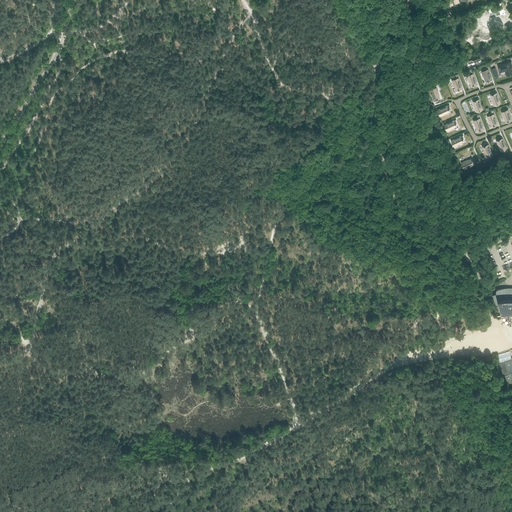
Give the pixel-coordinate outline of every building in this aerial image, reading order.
[(439,5),(442,9),(447,5),(444,1),(439,5)] [(480,60),(480,58),(478,53),(466,58),(468,61),(473,59),(474,62),(480,60)] [(503,64),(498,65),(499,73),(505,71),(506,75),(511,73),(511,64),(511,61),(503,63),(503,64)] [(485,70),(482,72),(483,75),(486,81),(488,81),(489,81),(489,80),(491,79),(492,81),(487,69),(487,70),(485,71),(485,70)] [(470,75),(467,76),(468,79),(471,86),(473,85),(474,85),(476,84),(477,86),(478,86),(473,73),(472,73),(473,74),(470,75)] [(455,79),(452,80),(452,81),(453,81),(453,83),(457,90),(458,89),(458,90),(459,89),(462,88),(462,90),(463,90),(458,77),(458,78),(455,79)] [(430,89),(430,90),(434,102),(435,102),(434,100),(437,99),(438,99),(439,98),(437,91),(436,88),(433,89),(430,90),(430,89)] [(492,95),(491,95),(493,102),(494,105),(497,104),(500,103),(500,104),(496,91),(495,91),(496,93),(493,94),(492,94),(492,95)] [(475,101),(473,102),(475,109),(476,111),(476,112),(479,111),(479,110),(482,109),(482,110),(483,110),(478,97),(477,98),(478,100),(476,101),(476,100),(474,101),(475,101)] [(449,105),(437,110),(437,111),(438,110),(439,113),(440,116),(441,116),(440,116),(443,115),(450,111),(449,110),(449,109),(449,108),(448,109),(447,106),(449,105)] [(505,111),(502,112),(502,113),(502,112),(503,115),(506,122),(507,121),(507,122),(509,121),(508,121),(511,120),(511,122),(511,121),(507,109),(507,110),(505,111)] [(491,115),(488,116),(488,117),(489,120),(492,126),(493,126),(495,125),(494,125),(497,124),(498,126),(493,114),(491,115)] [(477,119),(474,121),(475,124),(478,130),(479,130),(481,130),(480,129),(483,128),(484,131),(484,130),(479,118),(479,119),(477,120),(477,119)] [(456,119),(444,125),(445,125),(446,128),(447,131),(447,130),(450,129),(456,126),(456,124),(456,123),(455,123),(454,121),(456,120),(456,119)] [(463,135),(451,141),(452,141),(453,143),(454,146),(457,145),(463,141),(463,140),(463,139),(462,139),(461,136),(463,135)] [(498,140),(497,141),(499,148),(501,151),(500,151),(501,151),(504,150),(506,148),(506,149),(507,149),(501,137),(502,139),(499,140),(498,140)] [(484,147),(483,147),(485,154),(487,157),(486,157),(487,157),(490,156),(492,155),(493,155),(487,143),(488,145),(485,146),(484,146),(484,147)] [(462,163),(463,166),(464,168),(464,169),(476,163),(474,164),(473,161),(472,160),(471,159),(465,161),(462,163)] [(491,295),(497,309),(499,308),(501,314),(505,314),(508,313),(511,312),(511,287),(510,287),(508,287),(506,288),(504,288),(501,288),(500,289),(498,289),(497,289),(497,290),(496,290),(496,291),(496,292),(496,293),(496,294),(494,295),(492,295),(492,296),(492,295),(491,295)] [(499,363),(503,374),(504,376),(510,383),(511,382),(511,359),(499,363)]
